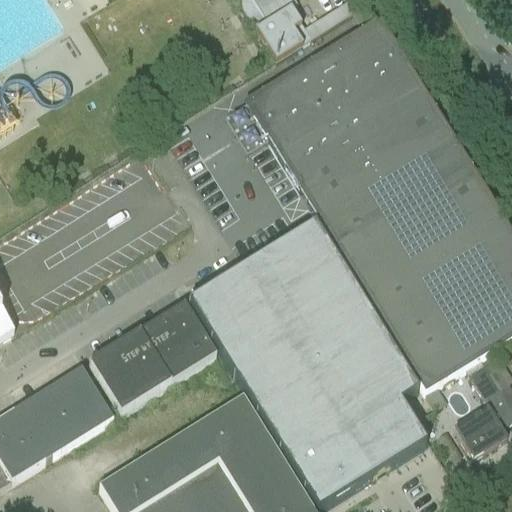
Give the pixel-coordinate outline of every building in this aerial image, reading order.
[(310,46),(289,14),(268,28),(250,0),(231,0),(274,69),(310,46)] [(424,401),(511,346),(511,244),(379,29),(245,113),(255,130),(266,148),(400,364),(424,401)] [(255,130),(245,113),(223,126),(246,160),(266,148),(255,130)] [(0,271),(30,320),(183,227),(140,157),(19,231),(32,251),(0,269),(0,271)] [(245,274),(186,311),(311,511),(328,511),(371,486),(425,452),(399,410),(417,399),(313,232),(245,274)] [(119,423),(214,364),(183,313),(87,372),(119,423)] [(0,348),(12,341),(0,321),(0,348)] [(507,390),(511,387),(501,370),(486,379),(511,421),(511,398),(511,397),(507,390)] [(0,497),(112,428),(80,377),(0,426),(0,497)] [(511,421),(486,379),(470,389),(481,406),(486,403),(504,433),(511,427),(511,421)] [(307,511),(258,431),(241,405),(97,495),(107,511),(307,511)] [(504,445),(492,425),(485,415),(452,436),(471,466),(504,445)]
